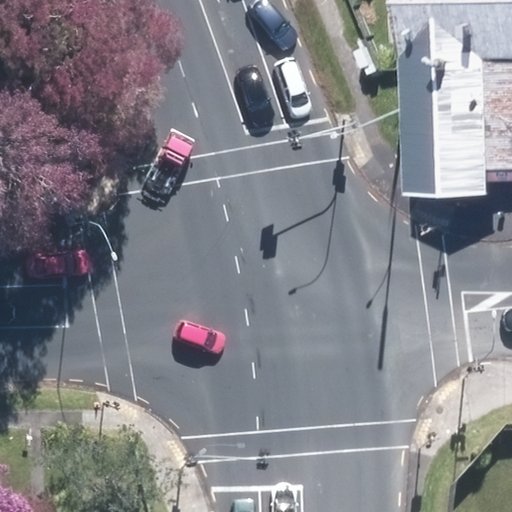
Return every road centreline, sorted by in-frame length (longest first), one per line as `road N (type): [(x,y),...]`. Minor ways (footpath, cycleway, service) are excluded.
road 1 (secondary): [(181,0),(287,306)]
road 2 (tertiary): [(0,327),(287,306)]
road 3 (residential): [(287,306),(511,299)]
road 4 (secondary): [(287,306),(322,511)]
